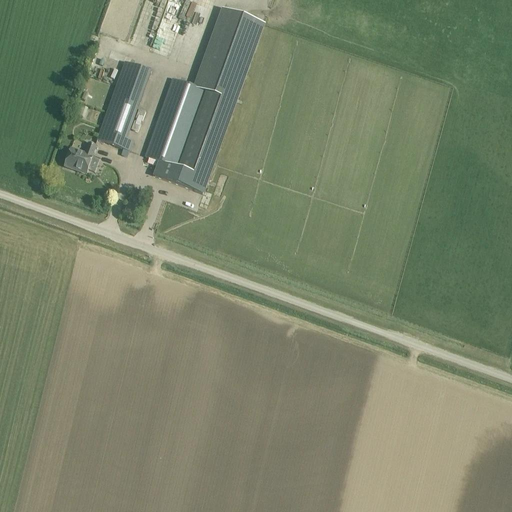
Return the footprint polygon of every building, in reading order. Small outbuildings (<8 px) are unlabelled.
[(164,181),(204,195),(268,17),(225,1),(194,88),(173,81),(145,159),(169,167),(164,181)] [(124,63),(101,132),(97,141),(130,153),(134,142),(127,140),(149,72),(124,63)] [(95,75),(105,80),(110,71),(99,66),(95,75)] [(78,105),(75,115),(85,119),(88,109),(78,105)] [(72,150),(71,150),(65,168),(73,171),(74,169),(87,174),(92,160),(92,159),(96,147),(89,145),(84,157),(71,152),(72,150)] [(140,195),(138,203),(144,205),(147,198),(140,195)]
